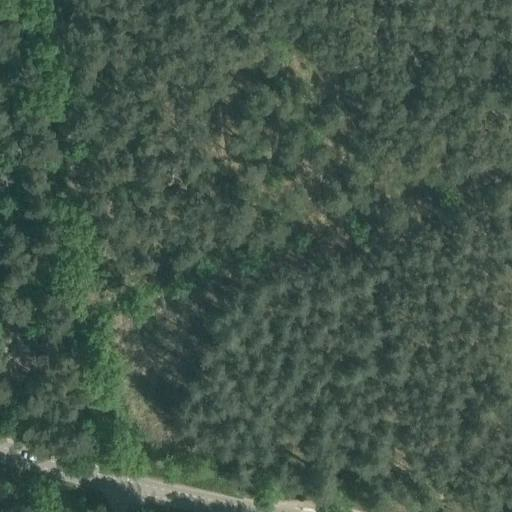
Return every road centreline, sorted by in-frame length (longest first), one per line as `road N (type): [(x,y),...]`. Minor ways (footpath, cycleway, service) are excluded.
road 1 (track): [(118,511),(99,304),(55,0)]
road 2 (track): [(7,454),(33,304),(0,250)]
road 3 (tertiary): [(257,511),(115,484)]
